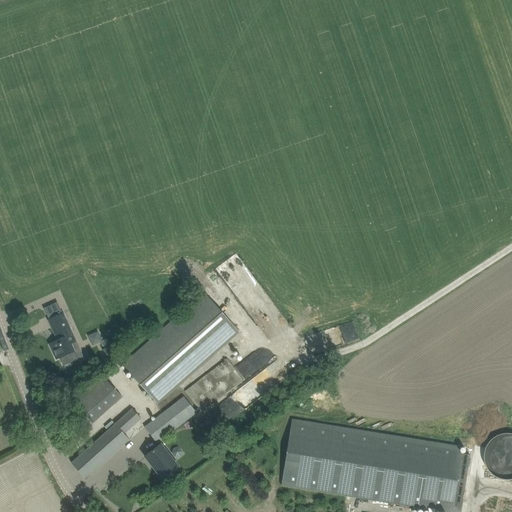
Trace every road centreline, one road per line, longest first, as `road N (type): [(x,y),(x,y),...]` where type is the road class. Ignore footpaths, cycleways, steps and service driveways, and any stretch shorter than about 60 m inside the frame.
road 1 (unclassified): [(83,511),(54,466),(0,318)]
road 2 (track): [(333,354),(377,337),(511,246)]
